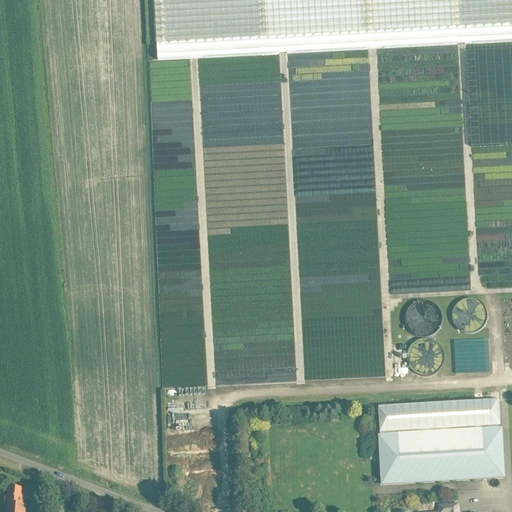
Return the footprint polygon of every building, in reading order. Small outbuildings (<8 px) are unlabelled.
[(511,0),(154,0),(158,60),(511,41),(511,0)] [(458,329),(486,328),(485,302),(458,302),(458,329)] [(440,323),(440,322),(440,319),(439,315),(437,312),(434,309),(431,307),(428,305),(424,304),(422,304),(419,304),(415,305),(412,307),(409,309),(407,312),(404,315),(403,319),(403,322),(403,326),(404,329),(406,332),(408,335),(411,338),(414,339),(417,340),(421,341),(424,341),(428,340),(432,338),(435,336),(437,333),(438,330),(440,326),(440,323)] [(444,361),(444,360),(444,358),(443,354),(442,351),(440,348),(437,346),(434,344),(430,342),(427,342),(423,342),(420,343),(416,345),(413,347),(411,349),(409,353),(408,356),(407,360),(408,363),(408,367),(410,370),(412,373),(414,375),(418,377),(421,378),(425,379),(429,379),(432,378),(436,376),(438,374),(441,372),(443,368),(444,365),(444,361)] [(379,408),(382,475),(383,485),(504,478),(499,401),(379,408)] [(22,490),(9,488),(6,511),(25,511),(26,506),(23,505),(24,496),(22,496),(22,490)]
